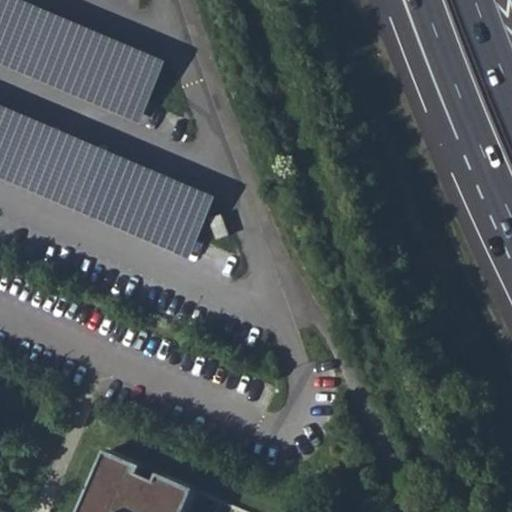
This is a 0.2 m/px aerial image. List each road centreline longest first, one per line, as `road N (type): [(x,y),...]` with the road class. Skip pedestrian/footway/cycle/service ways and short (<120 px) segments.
road 1 (trunk): [(392,0),(441,126),(479,142)]
road 2 (trunk): [(424,0),(479,142)]
